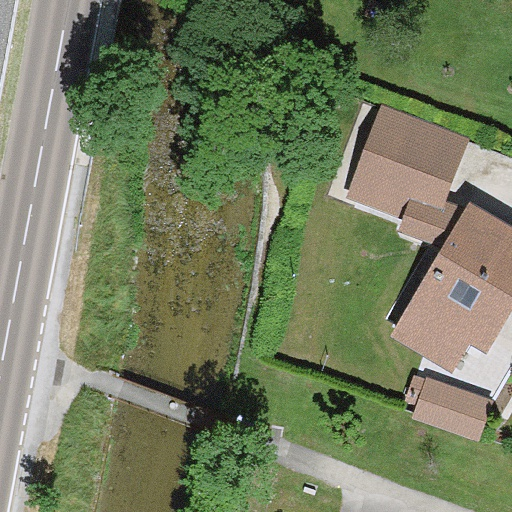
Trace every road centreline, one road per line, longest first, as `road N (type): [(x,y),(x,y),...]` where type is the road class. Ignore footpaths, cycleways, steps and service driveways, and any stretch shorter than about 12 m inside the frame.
road 1 (secondary): [(69,0),(0,378)]
road 2 (residential): [(494,511),(240,425)]
